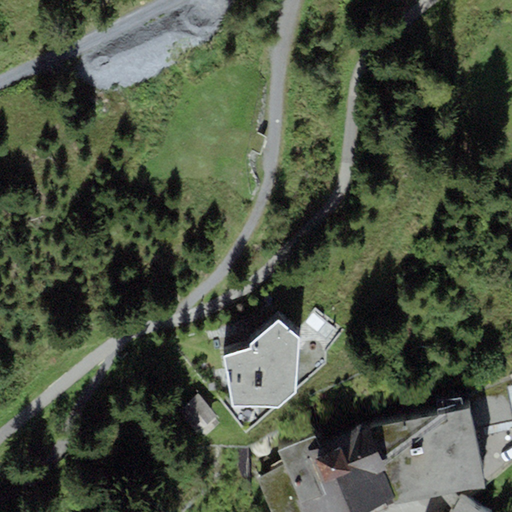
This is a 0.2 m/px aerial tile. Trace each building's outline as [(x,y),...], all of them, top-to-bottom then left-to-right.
[(386,166),(406,158),(397,137),(378,145),(386,166)] [(251,343),(251,350),(223,356),(232,407),(277,408),(295,392),(298,338),(280,321),(251,343)] [(510,412),(510,398),(490,398),(490,412),(510,412)] [(285,465),(255,477),(271,511),(367,511),(386,504),(486,489),(471,408),(460,410),(460,399),(368,415),(277,451),(285,465)] [(451,511),(477,511),(459,500),(451,511)]
